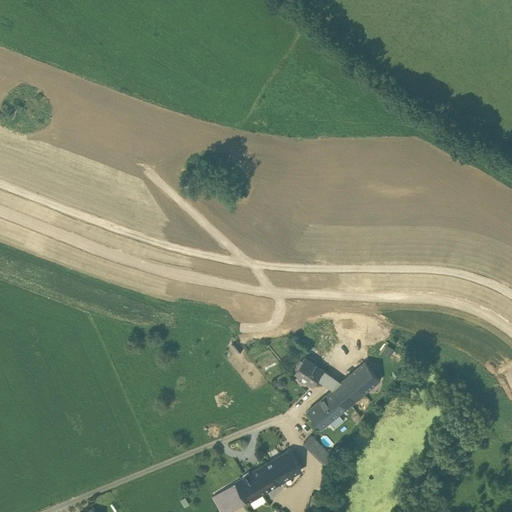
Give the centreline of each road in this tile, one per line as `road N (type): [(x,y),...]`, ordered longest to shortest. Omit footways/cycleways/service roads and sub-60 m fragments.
road 1 (track): [(0,209),(186,275),(273,290),(439,298),(511,329)]
road 2 (track): [(0,179),(171,243),(251,263),(461,271),(511,293)]
road 3 (residential): [(47,511),(282,415),(314,391)]
road 4 (track): [(240,329),(274,320),(273,290),(147,171)]
road 5 (track): [(133,89),(37,0)]
